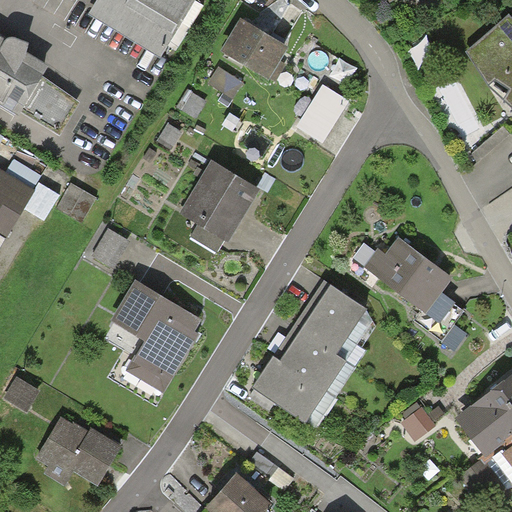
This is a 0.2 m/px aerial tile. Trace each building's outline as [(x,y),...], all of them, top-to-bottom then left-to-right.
[(188,0),(92,0),(87,10),(157,52),(188,0)] [(282,43),(237,16),(219,45),(264,73),(282,43)] [(511,21),(508,17),(467,50),(486,85),(511,107),(511,21)] [(40,60),(0,35),(0,100),(12,108),(15,102),(24,107),(42,77),(33,72),(40,60)] [(0,236),(4,239),(34,190),(0,169),(0,236)] [(251,197),(208,171),(182,215),(200,225),(188,244),(213,259),(251,197)] [(92,206),(66,191),(51,217),(76,232),(92,206)] [(122,248),(106,238),(90,263),(107,273),(122,248)] [(444,283),(393,244),(370,278),(420,316),(444,283)] [(362,314),(320,286),(288,333),(331,361),(362,314)] [(192,324),(133,290),(111,328),(144,347),(133,366),(159,381),(192,324)] [(331,361),(288,333),(268,363),(321,399),(342,369),(331,361)] [(268,363),(248,392),(301,429),(321,399),(268,363)] [(511,436),(511,377),(511,375),(456,420),(486,457),(496,449),(511,436)] [(32,397),(13,385),(0,405),(20,417),(32,397)] [(430,430),(417,414),(398,428),(411,445),(430,430)] [(83,442),(54,425),(32,463),(48,472),(54,463),(95,487),(115,454),(86,437),(83,442)] [(511,436),(496,449),(511,468),(511,436)] [(313,477),(263,441),(246,468),(283,495),(288,484),(301,492),(313,477)] [(489,511),(509,496),(481,463),(457,482),(480,511),(489,511)] [(262,511),(264,510),(230,481),(204,511),(205,511),(262,511)]
